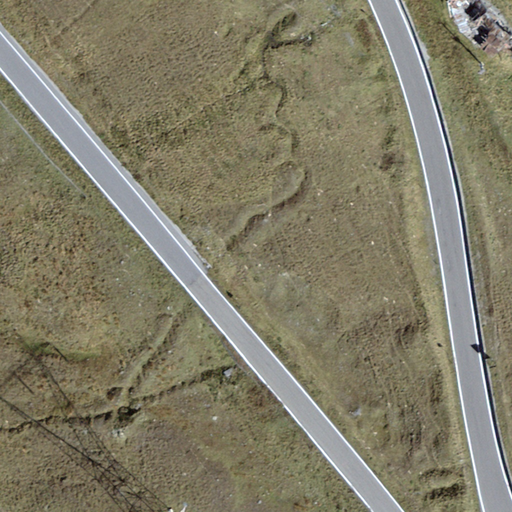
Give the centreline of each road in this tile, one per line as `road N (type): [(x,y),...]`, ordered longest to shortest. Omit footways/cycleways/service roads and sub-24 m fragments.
road 1 (secondary): [(387,511),(0,48)]
road 2 (secondary): [(384,0),(416,80),(441,178),(476,403),(504,511)]
